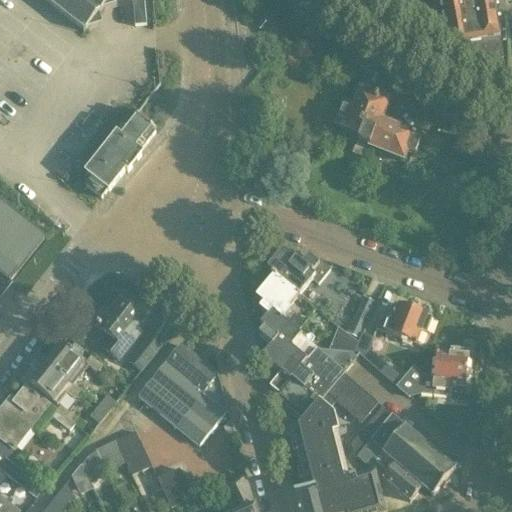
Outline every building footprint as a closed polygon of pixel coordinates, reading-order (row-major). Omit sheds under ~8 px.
[(110,0),(112,14),(144,10),(142,0),(110,0)] [(421,0),(419,0),(417,1),(417,4),(418,9),(424,8),(428,37),(443,35),(448,67),(502,59),(500,38),(493,0),(422,0),(421,0)] [(144,10),(112,14),(115,38),(147,34),(144,10)] [(147,34),(115,38),(117,62),(149,58),(147,34)] [(292,57),(286,66),(295,72),(302,63),(292,57)] [(381,87),(385,79),(370,73),(356,109),(345,105),(338,122),(336,128),(343,130),(362,138),(359,145),(369,149),(368,152),(405,166),(409,155),(415,157),(421,142),(416,140),(417,138),(399,131),(400,127),(382,120),(393,92),(381,87)] [(131,84),(119,85),(120,93),(132,91),(131,84)] [(119,85),(108,87),(109,94),(120,93),(119,85)] [(108,87),(97,88),(98,95),(109,94),(108,87)] [(97,88),(85,89),(86,96),(98,95),(97,88)] [(85,89),(77,90),(78,95),(78,102),(87,101),(86,96),(85,89)] [(78,95),(70,96),(72,107),(79,107),(78,102),(78,95)] [(63,96),(55,97),(57,109),(64,108),(63,96)] [(70,96),(63,96),(64,108),(72,107),(70,96)] [(55,97),(48,98),(49,110),(57,109),(55,97)] [(48,98),(41,99),(42,111),(49,110),(48,98)] [(41,99),(33,100),(34,112),(42,111),(41,99)] [(33,100),(25,101),(27,112),(34,112),(33,100)] [(25,101),(18,101),(19,113),(27,112),(25,101)] [(8,104),(3,110),(12,117),(17,111),(8,104)] [(77,163),(79,165),(89,173),(87,176),(93,180),(87,187),(103,199),(108,192),(109,193),(125,172),(128,174),(141,156),(139,155),(156,133),(134,116),(132,119),(119,109),(77,163)] [(3,110),(0,114),(0,117),(8,123),(12,117),(3,110)] [(276,169),(281,157),(277,156),(285,137),(270,131),(258,161),(276,169)] [(0,213),(0,240),(15,253),(28,236),(0,213)] [(0,240),(0,267),(2,269),(15,253),(0,240)] [(281,254),(267,270),(272,274),(293,292),(299,297),(312,282),(318,287),(330,273),(321,265),(319,268),(308,259),(301,266),(295,261),(293,264),(281,254)] [(272,279),(255,299),(260,304),(257,308),(268,318),(272,313),(283,322),(291,313),(288,310),(299,297),(293,292),(272,274),(270,277),(272,279)] [(135,343),(131,339),(146,321),(135,312),(139,308),(125,297),(109,316),(105,312),(94,326),(112,340),(104,350),(119,363),(135,343)] [(354,322),(352,321),(347,333),(348,334),(348,335),(358,340),(376,306),(365,300),(354,322)] [(377,332),(382,334),(388,336),(417,348),(422,335),(428,337),(434,321),(400,307),(396,317),(395,316),(392,323),(382,320),(377,332)] [(266,330),(261,336),(273,347),(264,359),(282,375),(271,389),(280,396),(308,363),(291,349),(302,338),(283,322),(272,313),(268,318),(261,326),(266,330)] [(280,396),(277,400),(285,408),(284,409),(295,419),(297,417),(305,424),(317,409),(322,403),(326,399),(327,397),(344,377),(345,376),(344,376),(360,357),(361,351),(357,348),(359,345),(342,333),(338,330),(329,354),(317,353),(308,363),(280,396)] [(359,345),(357,348),(361,351),(360,357),(398,389),(404,381),(368,351),(373,340),(363,336),(359,345)] [(130,364),(142,373),(161,349),(149,339),(130,364)] [(46,367),(74,388),(89,370),(97,376),(103,368),(91,358),(85,366),(62,347),(46,367)] [(181,347),(139,399),(200,448),(228,414),(226,412),(228,412),(220,380),(218,381),(217,380),(219,378),(181,347)] [(404,381),(398,389),(409,398),(420,396),(448,399),(448,390),(456,390),(456,388),(466,389),(469,358),(468,358),(468,353),(452,351),(451,356),(438,355),(436,379),(424,378),(414,369),(408,376),(404,381)] [(81,394),(74,388),(46,367),(31,387),(58,408),(67,396),(75,402),(81,394)] [(344,377),(327,397),(336,405),(340,408),(357,388),(344,377)] [(357,388),(340,408),(342,410),(351,417),(368,397),(357,388)] [(0,456),(6,462),(14,452),(15,453),(50,410),(27,391),(15,406),(10,403),(0,415),(0,456)] [(368,397),(351,417),(361,427),(379,406),(368,397)] [(108,398),(99,408),(108,416),(117,405),(108,398)] [(90,419),(100,427),(108,416),(99,408),(90,419)] [(298,432),(293,438),(305,484),(309,483),(312,493),(296,497),(299,511),(387,511),(377,477),(344,485),(331,436),(337,435),(333,419),(327,415),(317,409),(305,424),(298,432)] [(383,410),(378,415),(388,423),(392,418),(383,410)] [(70,433),(75,427),(56,412),(51,418),(70,433)] [(378,415),(374,420),(384,428),(387,424),(388,423),(378,415)] [(360,457),(357,460),(365,466),(379,451),(383,455),(376,462),(389,473),(382,480),(410,504),(423,489),(433,498),(442,487),(444,489),(445,489),(449,484),(450,483),(448,481),(456,471),(393,417),(392,418),(388,423),(387,424),(384,428),(383,429),(380,433),(376,437),(376,438),(372,442),(368,447),(360,457)] [(374,420),(370,425),(380,433),(383,429),(384,428),(374,420)] [(370,425),(366,429),(376,437),(380,433),(370,425)] [(366,429),(362,434),(372,442),(376,438),(376,437),(366,429)] [(136,434),(116,443),(116,445),(126,465),(132,478),(133,478),(152,469),(149,464),(137,436),(136,434)] [(362,434),(358,439),(368,447),(372,442),(362,434)] [(358,439),(351,447),(355,461),(357,460),(360,457),(368,447),(358,439)] [(116,443),(96,452),(97,456),(106,474),(107,473),(126,465),(116,445),(116,443)] [(0,473),(16,486),(23,475),(6,462),(0,456),(0,473)] [(172,511),(173,511),(194,502),(188,490),(196,486),(190,475),(183,478),(180,472),(158,482),(172,511)] [(256,511),(247,479),(220,491),(228,511),(256,511)] [(74,506),(70,496),(60,500),(64,511),(74,506)] [(0,511),(14,511),(0,500),(0,511)]
